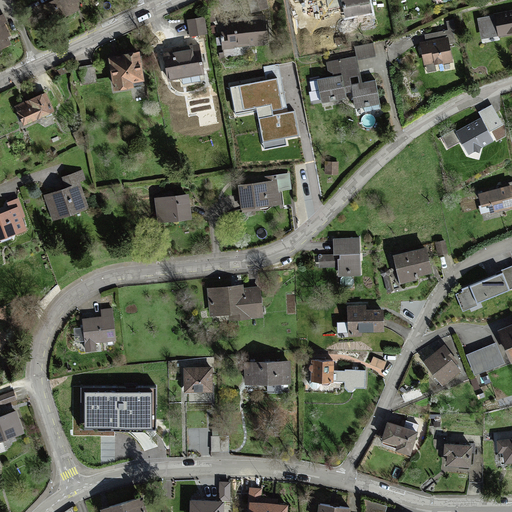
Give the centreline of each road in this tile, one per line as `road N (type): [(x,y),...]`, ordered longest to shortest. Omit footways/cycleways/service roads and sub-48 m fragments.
road 1 (residential): [(511,84),(398,139),(301,238),(274,253),(140,271),(93,285),(65,304),(45,330),(37,383),(74,489)]
road 2 (residential): [(341,479),(448,279),(511,242)]
road 3 (residential): [(74,489),(140,468),(222,465),(341,479)]
road 4 (residential): [(0,80),(170,0)]
road 5 (residential): [(341,479),(441,506),(511,506)]
